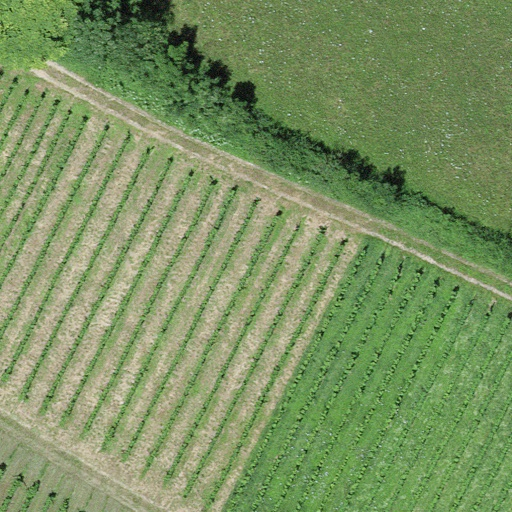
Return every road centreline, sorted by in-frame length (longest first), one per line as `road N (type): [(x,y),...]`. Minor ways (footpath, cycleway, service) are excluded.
road 1 (track): [(0,65),(511,298)]
road 2 (track): [(0,416),(143,511)]
